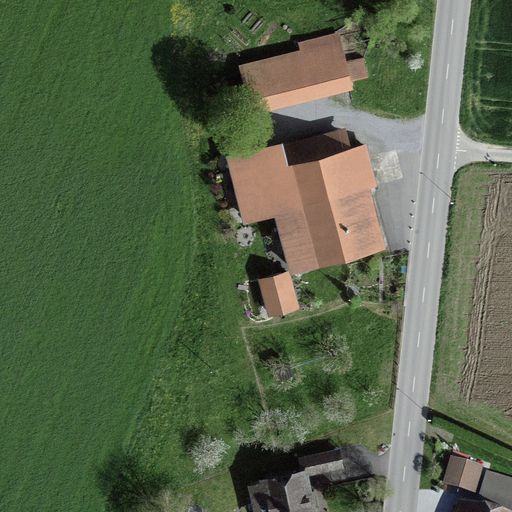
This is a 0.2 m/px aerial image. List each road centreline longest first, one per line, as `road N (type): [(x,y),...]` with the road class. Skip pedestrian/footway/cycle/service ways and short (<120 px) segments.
road 1 (tertiary): [(439,148),(399,511)]
road 2 (tertiary): [(455,0),(439,148)]
